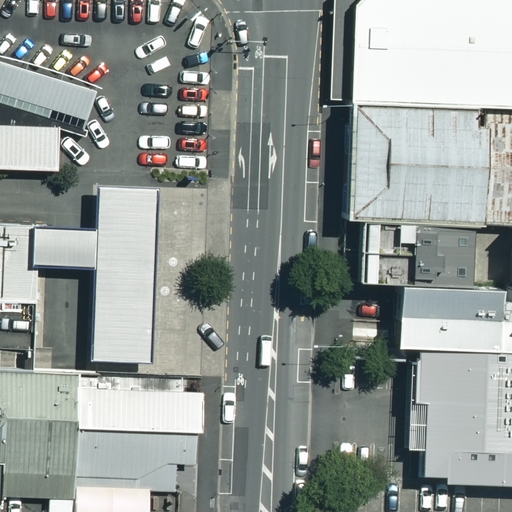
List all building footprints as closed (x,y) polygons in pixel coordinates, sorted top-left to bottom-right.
[(511,0),(355,0),(348,8),(343,210),(357,210),(468,213),(503,214),(511,214),(511,0)] [(0,164),(52,166),(53,118),(81,126),(93,86),(0,58),(0,164)] [(91,224),(34,222),(33,260),(88,262),(85,356),(143,359),(150,182),(93,180),(91,224)] [(393,283),(466,285),(468,213),(357,210),(355,282),(393,283)] [(511,214),(503,214),(501,285),(511,285),(511,214)] [(0,300),(31,301),(33,260),(34,222),(0,221),(0,300)] [(466,285),(393,283),(392,346),(409,347),(511,348),(511,285),(501,285),(466,285)] [(0,368),(29,369),(29,360),(31,301),(0,300),(0,368)] [(511,348),(409,347),(409,361),(407,469),(511,471),(511,348)] [(0,493),(61,495),(62,484),(65,370),(29,369),(0,368),(0,493)] [(196,372),(65,370),(62,484),(195,485),(196,372)] [(66,489),(66,504),(45,503),(44,511),(142,511),(143,490),(66,489)]
